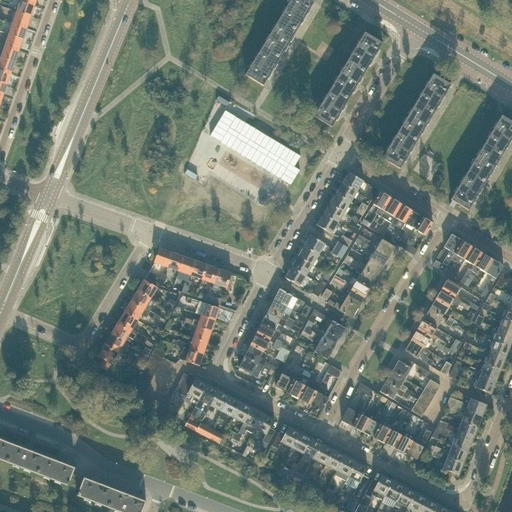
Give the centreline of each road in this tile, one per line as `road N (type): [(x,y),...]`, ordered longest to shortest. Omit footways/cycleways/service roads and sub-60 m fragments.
road 1 (residential): [(511,387),(462,493),(445,496),(323,433)]
road 2 (residential): [(323,433),(209,373),(266,266)]
road 3 (residential): [(447,219),(323,433)]
road 4 (residential): [(0,311),(84,340),(153,229)]
road 5 (tertiary): [(60,168),(130,0)]
road 6 (residential): [(161,488),(0,412)]
road 7 (residential): [(0,153),(53,0)]
road 8 (residential): [(341,152),(416,28)]
road 9 (residential): [(266,266),(341,152)]
road 10 (residential): [(341,152),(447,219)]
